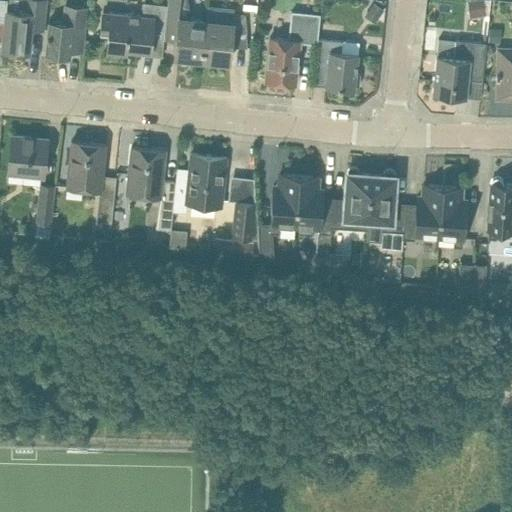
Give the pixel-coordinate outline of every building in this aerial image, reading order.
[(5,14),(2,40),(2,48),(29,51),(31,28),(44,29),(47,0),(24,0),(24,10),(6,9),(5,14)] [(202,57),(206,20),(192,19),(188,0),(167,0),(167,5),(165,25),(164,38),(176,39),(174,54),(202,57)] [(82,51),(86,15),(87,6),(65,3),(63,22),(49,21),(45,53),(70,55),(71,45),(81,46),(81,50),(82,51)] [(153,23),(165,25),(167,5),(142,3),(141,15),(102,11),(101,29),(109,30),(107,51),(126,53),(127,49),(150,52),(153,23)] [(299,41),(317,43),(317,37),(320,13),(291,11),(288,39),(269,37),(265,80),(295,83),(299,41)] [(245,14),(233,13),(232,23),(206,20),(202,57),(230,60),(231,45),(247,47),(245,14)] [(354,89),(358,53),(359,42),(317,37),(317,43),(315,62),(328,64),(325,86),(354,89)] [(432,93),(466,96),(468,78),(482,80),(486,42),(455,39),(453,56),(436,54),(432,93)] [(497,77),(497,97),(511,97),(511,56),(498,56),(497,72),(496,72),(496,77),(497,77)] [(11,134),(9,153),(7,172),(43,175),(45,157),(47,137),(11,134)] [(71,140),(69,160),(68,186),(100,189),(96,221),(112,222),(114,196),(116,176),(102,174),(105,143),(71,140)] [(131,146),(129,166),(127,192),(160,196),(157,227),(172,229),(174,210),(172,210),(176,181),(162,180),(165,150),(131,146)] [(191,152),(189,172),(177,171),(176,181),(172,210),(174,210),(187,212),(188,202),(221,206),(226,156),(191,152)] [(368,218),(371,173),(360,172),(359,169),(357,166),(354,165),(350,166),(348,168),(347,171),(345,197),(334,197),(332,226),(367,229),(368,218)] [(393,201),(395,175),(395,171),(393,169),(390,168),(386,168),(384,171),(383,174),(371,173),(368,218),(382,219),(381,230),(402,231),(404,202),(393,201)] [(295,225),(299,174),(280,173),(279,185),(273,185),(270,223),(258,223),(257,205),(256,205),(258,237),(259,255),(273,258),(272,233),(279,233),(280,224),(295,225)] [(332,226),(334,197),(322,196),(323,188),(317,188),(318,175),(299,174),(295,225),(319,227),(318,232),(331,233),(332,226)] [(511,182),(503,182),(503,179),(500,177),(497,176),(494,176),(492,178),(491,181),(487,228),(488,228),(488,238),(496,238),(497,229),(511,230),(511,182)] [(36,220),(37,220),(35,233),(49,234),(51,221),(53,221),(56,184),(40,183),(36,220)] [(439,235),(442,184),(423,183),(422,196),(417,195),(416,203),(404,202),(402,231),(402,238),(415,239),(415,234),(439,235)] [(464,237),(466,206),(466,199),(461,198),(462,186),(442,184),(439,235),(454,236),(453,246),(462,246),(463,237),(464,237)] [(258,237),(256,205),(236,203),(234,235),(258,237)] [(171,229),(170,240),(169,246),(186,248),(187,231),(171,229)] [(317,247),(317,255),(330,256),(330,248),(317,247)] [(471,293),(473,263),(460,262),(458,290),(471,293)] [(486,264),(473,263),(471,293),(484,295),(486,264)]
